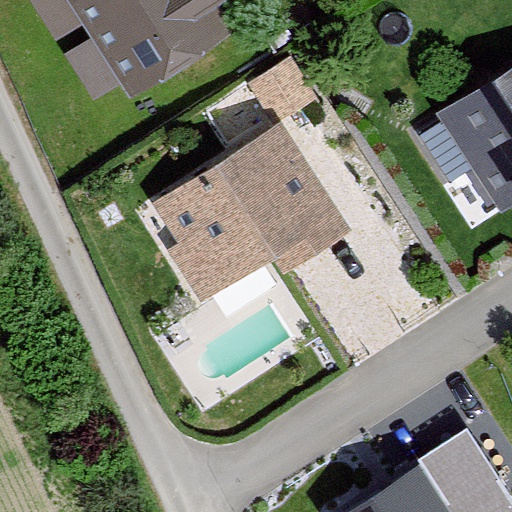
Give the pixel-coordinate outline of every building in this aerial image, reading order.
[(215,0),(73,0),(128,84),(228,20),(215,0)] [(248,79),(271,117),(280,112),(313,92),(290,54),(248,79)] [(511,60),(439,106),(499,203),(511,194),(511,60)] [(271,117),(148,194),(210,293),(341,211),(280,112),(271,117)] [(511,511),(511,496),(466,424),(328,511),(511,511)]
